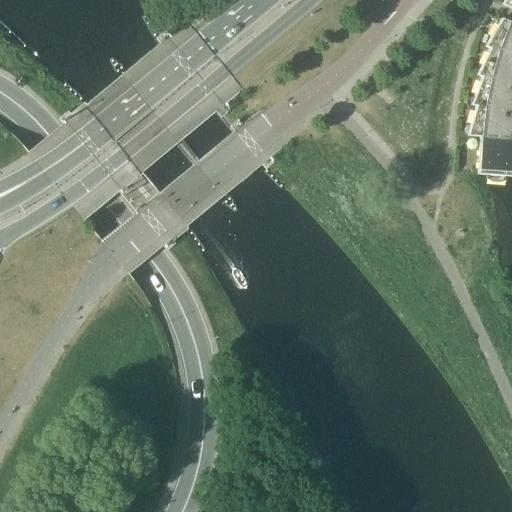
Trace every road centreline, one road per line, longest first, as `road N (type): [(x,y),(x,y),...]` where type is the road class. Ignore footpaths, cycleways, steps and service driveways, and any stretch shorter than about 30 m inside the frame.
road 1 (tertiary): [(0,93),(44,133),(149,262),(192,329),(204,418),(184,511)]
road 2 (secondary): [(0,239),(101,171),(308,0)]
road 3 (secondary): [(256,0),(42,173)]
